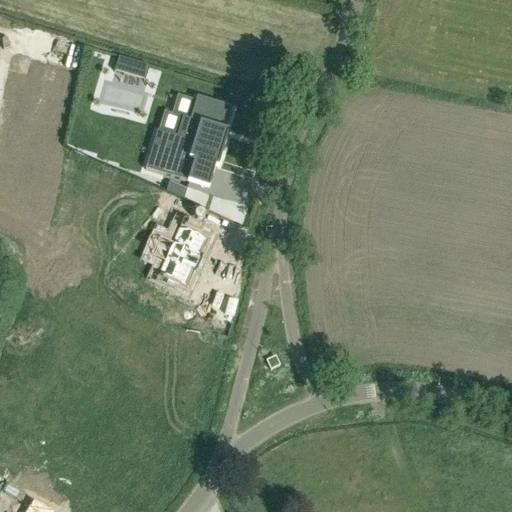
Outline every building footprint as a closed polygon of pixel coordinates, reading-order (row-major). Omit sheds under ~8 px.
[(128,63),(128,62),(118,59),(118,60),(114,74),(116,74),(116,73),(124,76),(128,63)] [(228,134),(225,133),(232,110),(196,99),(195,103),(189,122),(182,119),(176,138),(158,133),(156,133),(145,171),(188,184),(188,185),(208,191),(215,170),(217,171),(228,134)] [(163,264),(157,278),(169,283),(169,284),(172,286),(173,285),(185,290),(193,272),(196,273),(196,272),(195,271),(198,263),(200,264),(201,262),(198,261),(206,243),(178,231),(172,244),(163,264)] [(275,358),(266,363),(270,372),(279,367),(275,358)] [(50,511),(33,502),(26,511),(50,511)]
